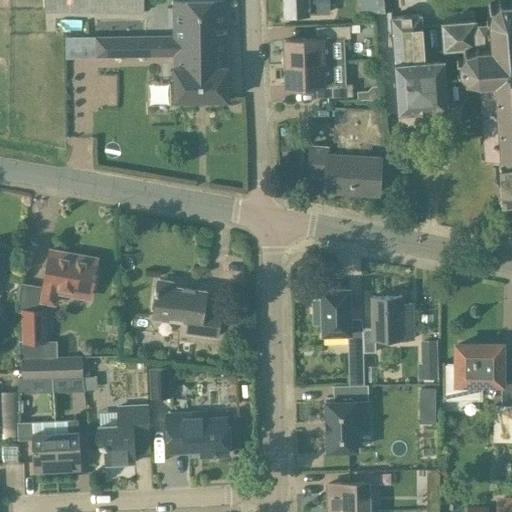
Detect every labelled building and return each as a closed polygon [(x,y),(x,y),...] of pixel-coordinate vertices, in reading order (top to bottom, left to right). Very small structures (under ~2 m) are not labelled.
[(44,0),(44,12),(143,14),(143,0),(44,0)] [(226,0),(202,0),(173,0),(173,7),(167,7),(167,27),(174,27),(174,36),(174,55),(174,66),(173,66),(173,69),(174,69),(174,98),(174,101),(177,101),(177,100),(225,100),(229,100),(228,97),(228,68),(228,65),(227,65),(226,0)] [(282,0),(284,14),(329,13),(328,0),(282,0)] [(375,0),(360,0),(360,1),(361,7),(361,14),(365,14),(368,13),(376,13),(375,0)] [(375,0),(376,13),(380,12),(392,11),(391,3),(391,0),(375,0)] [(443,49),(444,59),(459,59),(460,69),(468,78),(478,80),(484,159),(499,158),(499,162),(492,163),(492,172),(500,172),(501,191),(511,190),(511,0),(498,0),(491,6),(489,17),(489,22),(478,23),(475,28),(474,21),(442,24),(443,49)] [(444,59),(443,49),(424,50),(421,14),(391,16),(398,111),(447,107),(444,59)] [(285,40),(285,63),(330,61),(338,61),(337,39),(350,38),(349,25),(316,26),(316,38),(285,40)] [(135,36),(96,37),(96,57),(127,56),(158,56),(158,55),(166,55),(174,55),(174,36),(135,36)] [(338,84),(338,61),(330,61),(285,63),(286,86),(316,85),(316,97),(352,96),(352,83),(338,84)] [(354,143),(356,108),(335,107),(333,142),(337,142),(336,155),(327,154),(327,149),(310,147),(308,175),(325,176),(324,190),(351,191),(353,156),(354,143)] [(380,109),(356,108),(354,143),(384,145),(380,109)] [(381,158),(353,156),(351,191),(379,193),(381,158)] [(42,301),(54,303),(57,290),(90,296),(96,263),(66,257),(67,253),(51,250),(44,288),(45,288),(42,301)] [(188,335),(217,339),(220,315),(203,312),(206,292),(175,289),(176,285),(158,283),(154,318),(189,323),(188,335)] [(350,320),(349,288),(337,289),(337,286),(325,286),(325,289),(322,289),(323,334),(349,333),(349,356),(364,356),(363,352),(363,328),(363,319),(350,320)] [(413,339),(412,303),(402,303),(402,295),(372,296),(373,328),(363,328),(363,352),(375,352),(375,340),(413,339)] [(21,309),(21,344),(47,343),(46,309),(21,309)] [(436,363),(436,342),(421,342),(422,364),(436,363)] [(442,400),(482,401),(482,384),(501,384),(501,346),(456,346),(456,362),(442,362),(442,400)] [(53,357),(54,379),(83,378),(82,356),(53,357)] [(21,358),(21,380),(54,379),(53,357),(21,358)] [(149,368),(150,399),(171,398),(170,367),(149,368)] [(357,450),(356,401),(369,401),(368,384),(333,385),(334,400),(326,401),(326,420),(325,420),(326,431),(327,451),(357,450)] [(436,406),(436,389),(421,389),(421,406),(436,406)] [(493,441),(511,441),(511,405),(494,405),(493,441)] [(105,444),(105,464),(135,462),(134,434),(150,433),(149,406),(118,407),(118,425),(99,426),(99,444),(105,444)] [(202,450),(202,455),(228,454),(227,418),(206,419),(205,413),(167,415),(169,452),(202,450)] [(55,422),(57,470),(80,469),(78,420),(55,422)] [(32,423),(35,471),(57,470),(55,422),(32,423)] [(426,468),(426,511),(439,511),(439,468),(426,468)] [(370,511),(370,483),(327,484),(328,511),(370,511)]
